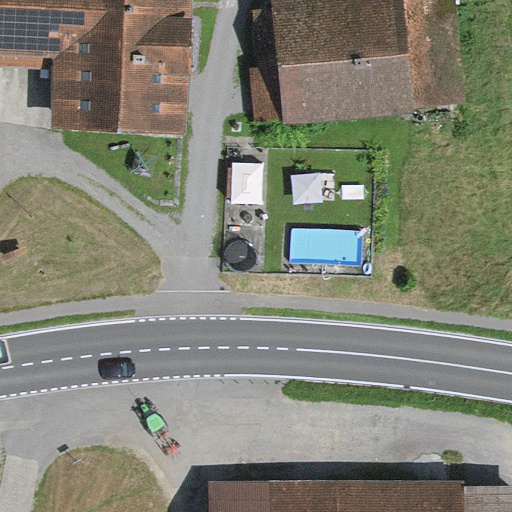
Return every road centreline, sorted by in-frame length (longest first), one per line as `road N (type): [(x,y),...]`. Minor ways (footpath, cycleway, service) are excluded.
road 1 (secondary): [(0,375),(203,347),(511,379)]
road 2 (unknown): [(199,255),(226,0)]
road 3 (unknown): [(63,168),(199,255)]
